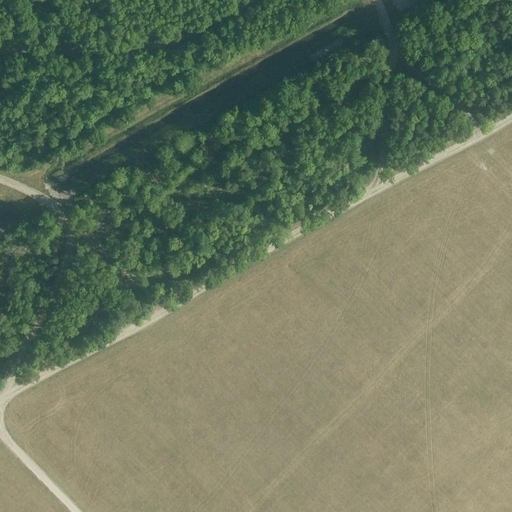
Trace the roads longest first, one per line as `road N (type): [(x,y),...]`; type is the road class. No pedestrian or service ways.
road 1 (unknown): [(0,178),(46,199),(166,309),(373,190)]
road 2 (unknown): [(373,190),(396,47),(376,0)]
road 3 (unknown): [(373,190),(511,111)]
